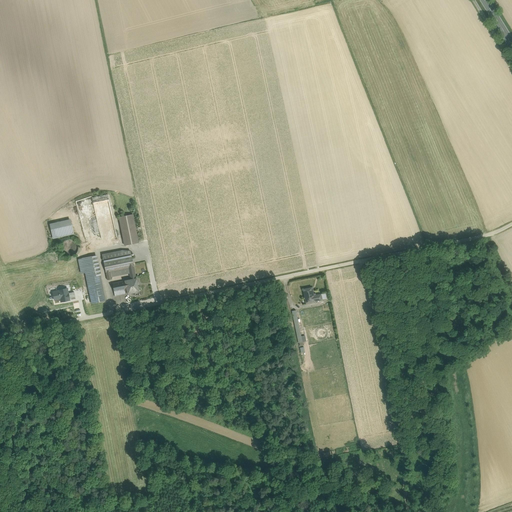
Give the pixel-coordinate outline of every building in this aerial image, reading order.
[(133,214),(119,217),(124,245),(138,243),(133,214)] [(50,224),(53,238),(73,234),(70,220),(50,224)] [(122,250),(102,254),(104,262),(132,257),(130,251),(122,250)] [(96,255),(82,258),(92,304),(106,301),(96,255)] [(132,257),(104,262),(106,272),(110,271),(128,268),(134,266),(132,257)] [(131,280),(125,281),(128,294),(139,291),(136,279),(131,280)] [(125,281),(112,284),(114,293),(112,293),(112,297),(128,294),(125,281)] [(67,286),(50,289),(52,301),(59,300),(60,302),(70,300),(67,286)] [(312,288),(303,289),(306,303),(314,302),(314,301),(319,300),(318,295),(313,296),(312,288)] [(304,349),(296,311),(292,312),(300,350),(304,349)]
